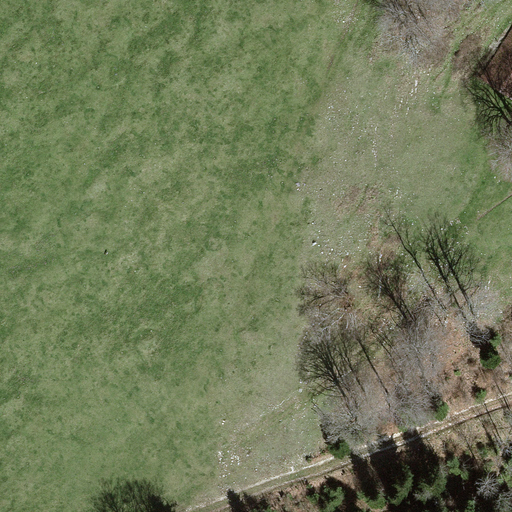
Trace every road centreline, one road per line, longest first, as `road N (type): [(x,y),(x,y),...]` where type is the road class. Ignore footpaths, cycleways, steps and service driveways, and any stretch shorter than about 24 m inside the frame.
road 1 (track): [(184,511),(160,501),(170,475),(280,407),(444,242),(477,198)]
road 2 (track): [(511,400),(195,511)]
